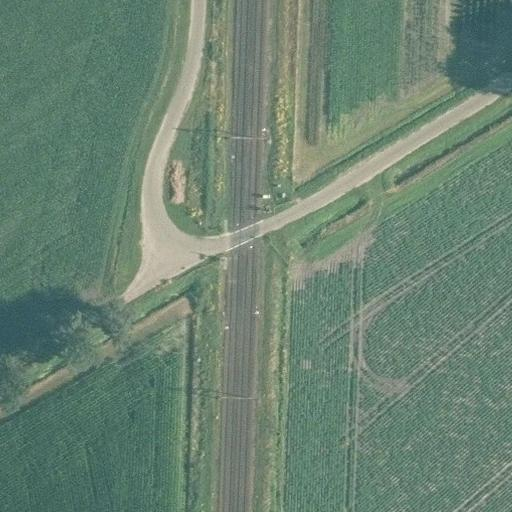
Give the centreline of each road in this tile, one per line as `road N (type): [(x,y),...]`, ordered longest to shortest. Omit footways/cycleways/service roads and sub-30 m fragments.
road 1 (unclassified): [(196,0),(186,81),(152,168),(148,216),(158,250),(183,263),(379,163),(511,81)]
road 2 (track): [(0,370),(183,263)]
